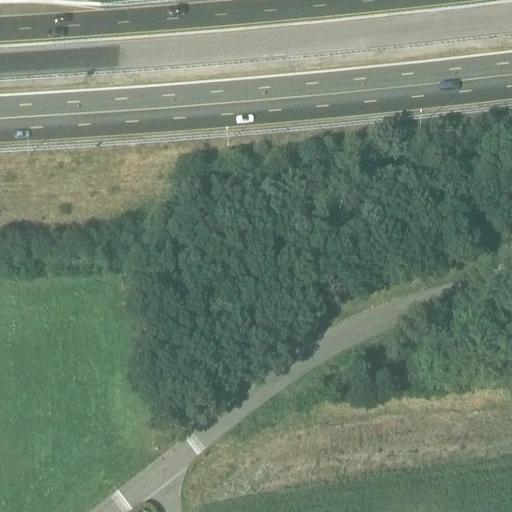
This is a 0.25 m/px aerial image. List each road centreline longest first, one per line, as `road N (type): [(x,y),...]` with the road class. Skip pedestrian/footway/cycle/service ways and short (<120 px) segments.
road 1 (motorway): [(511,6),(0,51)]
road 2 (motorway): [(0,116),(511,72)]
road 3 (unclassified): [(169,462),(353,328),(511,275)]
